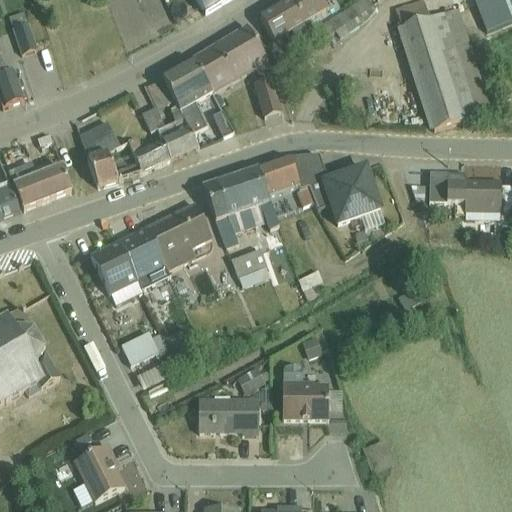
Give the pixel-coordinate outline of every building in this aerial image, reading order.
[(195,0),(206,18),(234,0),(195,0)] [(318,0),(297,0),(260,22),(275,47),(291,37),(295,43),(310,34),(306,29),(328,16),(318,0)] [(387,0),(365,0),(316,33),(325,44),(336,36),(374,10),(387,1),(387,0)] [(328,0),(326,1),(336,18),(363,0),(328,0)] [(511,0),(470,0),(486,38),(511,26),(511,0)] [(423,4),(395,14),(434,135),(492,117),(459,14),(429,23),(423,4)] [(374,10),(336,36),(340,43),(363,28),(376,12),(374,10)] [(9,21),(13,34),(22,60),(37,55),(24,16),(9,21)] [(246,32),(192,63),(213,98),(267,67),(246,32)] [(0,105),(3,114),(24,106),(20,94),(24,93),(18,76),(7,80),(0,58),(0,105)] [(192,63),(163,80),(164,83),(192,140),(207,132),(195,109),(209,100),(212,98),(213,98),(192,63)] [(164,84),(147,92),(156,113),(164,130),(157,134),(163,147),(171,165),(198,153),(192,140),(164,83),(164,84)] [(271,84),(254,89),(264,123),(281,118),(271,84)] [(156,113),(141,119),(149,137),(157,134),(164,130),(156,113)] [(222,116),(212,121),(222,143),(234,138),(222,116)] [(108,127),(80,141),(97,192),(111,189),(119,187),(110,167),(106,159),(120,152),(108,127)] [(138,144),(129,148),(133,159),(142,179),(171,165),(163,147),(142,155),(138,144)] [(119,164),(110,167),(119,187),(142,179),(133,159),(129,148),(120,152),(116,155),(119,164)] [(29,160),(6,169),(24,215),(71,196),(62,171),(36,180),(29,160)] [(319,160),(289,163),(298,192),(295,193),(302,212),(316,207),(319,216),(329,213),(336,234),(362,225),(380,218),(381,218),(365,173),(328,186),(319,160)] [(289,163),(258,173),(269,203),(295,193),(298,192),(289,163)] [(258,173),(203,192),(225,253),(239,248),(235,237),(266,227),(269,235),(266,240),(270,251),(284,246),(269,203),(258,173)] [(501,220),(501,191),(501,188),(466,187),(467,179),(430,178),(429,207),(448,208),(448,210),(465,210),(464,225),(499,226),(499,220),(501,220)] [(0,223),(20,216),(8,186),(0,189),(0,223)] [(511,191),(501,191),(501,220),(511,220),(511,219),(511,191)] [(195,210),(147,234),(168,277),(196,264),(191,255),(212,245),(195,210)] [(380,218),(362,225),(365,235),(384,228),(380,218)] [(147,234),(118,248),(137,287),(142,296),(170,283),(168,277),(147,234)] [(244,252),(230,257),(239,284),(242,291),(270,281),(267,273),(257,245),(244,250),(244,252)] [(107,254),(90,261),(110,301),(137,287),(118,248),(111,252),(113,256),(109,258),(107,254)] [(285,252),(270,257),(280,284),(294,279),(285,252)] [(299,282),(298,283),(307,304),(308,305),(311,303),(326,295),(318,274),(299,282)] [(137,287),(110,301),(116,311),(143,298),(142,296),(137,287)] [(415,290),(396,301),(404,314),(422,304),(415,290)] [(0,408),(24,395),(28,400),(60,382),(24,317),(25,316),(24,313),(22,315),(21,312),(8,319),(7,319),(0,323),(0,408)] [(186,334),(166,343),(172,357),(192,347),(186,334)] [(160,337),(151,341),(158,357),(168,351),(160,337)] [(150,339),(122,353),(131,371),(156,358),(158,357),(151,341),(150,339)] [(316,342),(302,347),(308,365),(322,360),(316,342)] [(156,358),(131,371),(143,396),(168,384),(156,358)] [(285,375),(283,375),(282,425),(328,425),(328,390),(315,390),(315,387),(303,386),(302,374),(301,375),(301,372),(285,371),(285,375)] [(257,372),(236,383),(245,399),(265,388),(264,386),(270,383),(266,375),(260,378),(257,372)] [(342,396),(328,396),(328,416),(342,416),(342,396)] [(259,405),(199,405),(199,438),(242,438),(242,441),(259,441),(259,405)] [(89,432),(94,444),(117,435),(112,423),(89,432)] [(384,443),(362,451),(371,477),(393,469),(384,443)] [(107,450),(73,466),(93,508),(124,492),(111,465),(114,463),(107,450)] [(68,464),(52,472),(59,486),(75,478),(68,464)]
